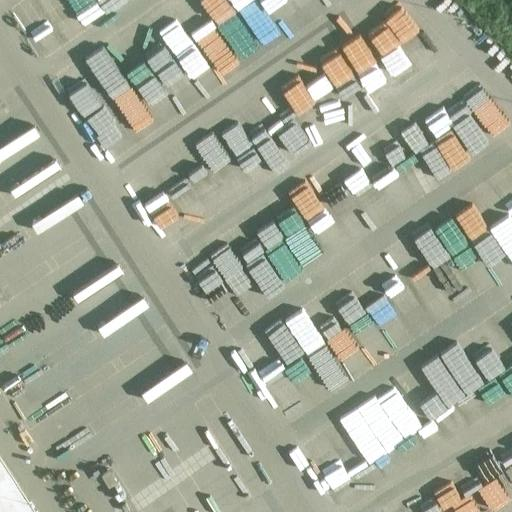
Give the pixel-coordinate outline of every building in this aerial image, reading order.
[(155,31),(130,48),(149,77),(220,30),(199,0),(175,0),(168,5),(190,38),(169,52),(155,31)] [(249,61),(335,15),(326,0),(239,0),(237,1),(245,15),(229,24),(249,61)] [(315,74),(297,84),(309,105),(327,95),(315,74)] [(382,132),(400,165),(390,170),(393,177),(413,166),(418,176),(437,166),(445,180),(465,168),(457,153),(479,141),(469,122),(482,115),(475,102),(457,112),(448,95),(382,132)] [(258,115),(264,134),(286,127),(280,108),(258,115)] [(293,124),(272,136),(293,172),(315,160),(293,124)] [(341,232),(399,193),(388,177),(330,216),(341,232)] [(450,228),(487,291),(508,278),(483,236),(504,224),(496,210),(473,224),(469,217),(450,228)] [(364,364),(422,328),(407,304),(410,295),(402,292),(383,304),(372,287),(367,285),(352,294),(367,318),(326,344),(319,341),(308,349),(305,356),(287,367),(286,370),(309,407),(322,399),(328,382),(332,380),(342,353),(355,358),(357,361),(364,364)] [(511,334),(495,344),(511,374),(511,334)] [(0,511),(15,511),(0,488),(0,511)]
